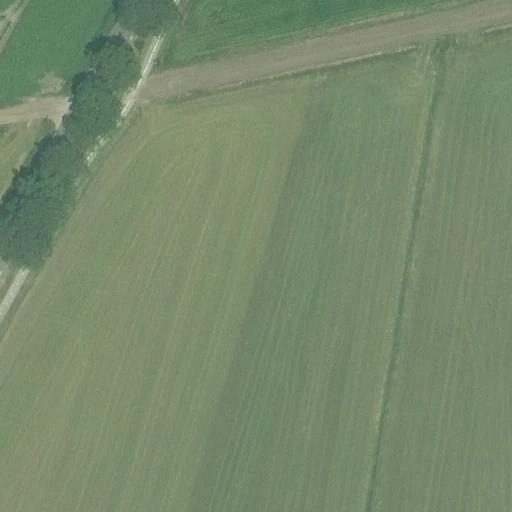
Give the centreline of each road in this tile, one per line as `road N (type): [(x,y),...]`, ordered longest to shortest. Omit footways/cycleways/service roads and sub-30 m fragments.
road 1 (track): [(0,118),(511,7)]
road 2 (tertiary): [(0,250),(141,0)]
